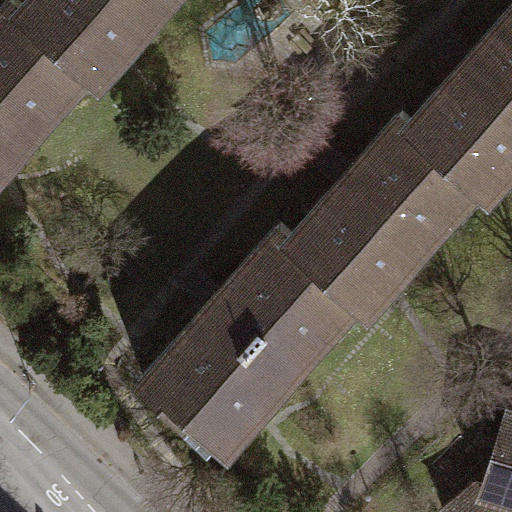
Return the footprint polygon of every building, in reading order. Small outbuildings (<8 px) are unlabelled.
[(0,0),(0,170),(95,68),(19,0),(0,0)] [(103,76),(172,0),(19,0),(95,68),(103,76)] [(489,189),(511,163),(511,0),(507,0),(405,112),(482,183),(489,189)] [(373,302),(482,183),(405,112),(395,103),(285,222),(364,295),(373,302)] [(233,438),(364,295),(285,222),(277,215),(145,358),(233,438)] [(479,491),(511,501),(511,393),(479,491)]
